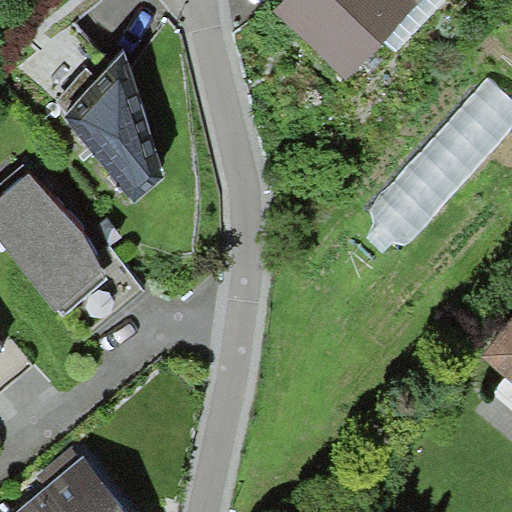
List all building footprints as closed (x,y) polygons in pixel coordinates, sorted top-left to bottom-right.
[(338,58),(367,28),(391,51),(439,0),(286,0),(282,5),(338,58)] [(56,107),(125,189),(154,165),(116,43),(56,107)] [(0,180),(0,242),(47,298),(100,253),(19,165),(0,180)] [(511,307),(482,344),(506,363),(487,386),(511,405),(511,307)] [(25,511),(122,511),(81,464),(25,511)]
